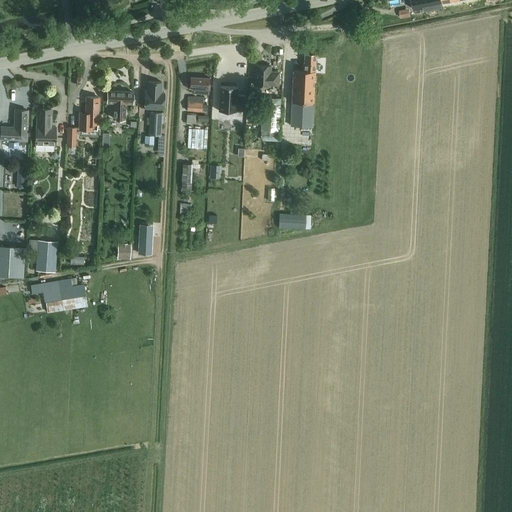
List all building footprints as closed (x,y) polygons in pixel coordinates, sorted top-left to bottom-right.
[(411,0),(413,8),(423,7),(424,10),(443,7),(442,2),(451,0),(411,0)] [(409,8),(399,10),(401,18),(411,16),(410,9),(410,8),(409,8)] [(97,13),(94,11),(86,12),(84,14),(91,20),(97,13)] [(292,69),(291,101),(290,126),(312,127),(313,103),(315,74),(316,70),(315,70),(316,54),(304,54),(304,63),(302,62),(302,70),(292,69)] [(255,66),(254,86),(270,87),(270,85),(278,86),(279,72),(271,72),(271,67),(255,66)] [(190,76),(189,88),(193,88),(193,93),(209,94),(210,77),(190,76)] [(145,107),(164,108),(165,93),(161,93),(162,82),(148,81),(148,92),(145,92),(145,107)] [(220,86),(218,111),(237,112),(237,111),(245,111),(245,95),(238,95),(238,87),(220,86)] [(126,120),(126,103),(132,103),(132,91),(107,91),(107,103),(114,103),(113,119),(126,120)] [(202,111),(203,97),(188,96),(187,110),(202,111)] [(80,113),(79,130),(98,131),(98,123),(100,123),(100,114),(97,114),(98,97),(88,97),(87,113),(80,113)] [(262,127),(261,130),(270,131),(276,131),(279,131),(279,124),(280,121),(280,109),(281,98),(272,98),(267,98),(263,98),(263,108),(262,119),(262,120),(262,127)] [(36,126),(36,144),(36,149),(38,149),(42,151),(48,151),(51,149),(54,149),(54,144),(55,144),(55,127),(51,127),(52,109),(38,108),(37,126),(36,126)] [(2,127),(1,138),(9,138),(8,147),(19,147),(19,139),(26,139),(28,110),(16,110),(15,127),(2,127)] [(150,112),(149,128),(149,135),(158,135),(161,135),(162,112),(150,112)] [(186,114),(186,123),(195,123),(195,114),(186,114)] [(68,127),(67,146),(70,146),(75,146),(76,147),(77,127),(68,127)] [(207,129),(188,128),(187,147),(206,148),(207,129)] [(66,147),(66,155),(70,155),(75,151),(75,146),(70,146),(67,146),(66,146),(66,147)] [(310,158),(311,147),(302,147),(301,157),(310,158)] [(183,163),(181,187),(191,188),(192,183),(191,183),(191,182),(192,182),(192,167),(193,164),(192,164),(183,163)] [(210,165),(210,178),(219,178),(220,165),(210,165)] [(18,168),(17,187),(26,187),(26,169),(18,168)] [(189,213),(189,203),(180,203),(180,212),(189,213)] [(305,229),(311,229),(311,215),(305,215),(306,214),(279,213),(278,228),(305,229)] [(140,239),(139,253),(151,254),(153,224),(140,224),(140,239)] [(38,250),(39,241),(29,240),(28,250),(38,250)] [(37,270),(56,271),(58,241),(39,240),(39,241),(38,250),(37,270)] [(118,243),(118,258),(130,259),(130,258),(131,249),(131,243),(118,243)] [(0,245),(0,275),(24,277),(25,246),(0,245)] [(84,264),(84,257),(71,256),(70,264),(84,264)] [(59,280),(30,285),(32,294),(43,292),(44,301),(46,301),(48,313),(75,308),(88,306),(86,294),(84,285),(78,286),(76,277),(71,278),(59,280)]
